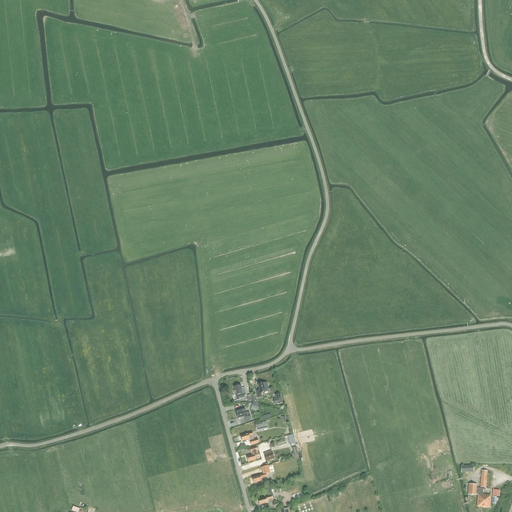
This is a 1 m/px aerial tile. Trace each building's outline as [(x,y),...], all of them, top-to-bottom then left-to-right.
[(261,393),(268,392),(266,383),(258,384),(260,390),(257,391),(258,397),(262,397),(261,393)] [(241,386),(234,387),(235,391),(234,392),(235,394),(237,401),(245,399),(244,396),(245,396),(244,394),(245,394),(246,394),(245,388),(241,389),(241,386)] [(276,399),(274,399),(275,404),(282,403),(280,393),(275,394),(276,399)] [(245,409),(236,412),(238,419),(244,417),(244,420),(251,418),(250,414),(249,412),(246,413),(245,409)] [(255,425),(256,431),(268,428),(266,421),(262,422),(262,423),(255,425)] [(242,441),(249,439),(251,445),(258,443),(257,439),(254,440),(253,436),(252,432),(248,434),(241,436),(242,441)] [(247,457),(248,462),(255,460),(255,459),(260,458),(259,457),(256,447),(250,449),(251,453),(252,453),(253,455),(247,457)] [(264,454),(266,461),(274,458),(271,451),(264,454)] [(259,476),(252,478),(254,483),(261,481),(261,480),(262,480),(262,478),(267,477),(266,474),(270,473),(268,466),(261,468),(263,475),(259,476)] [(476,495),(476,491),(476,488),(477,485),(468,484),(468,495),(476,495)] [(487,495),(482,494),(483,488),(476,488),(476,491),(476,495),(478,495),(477,507),(490,508),(491,495),(487,495)] [(268,500),(272,499),(272,496),(265,498),(266,498),(258,500),(260,505),(267,503),(267,502),(268,501),(268,500)] [(281,502),(283,506),(294,502),(292,497),(286,499),(287,501),(286,501),(286,500),(281,502)]
